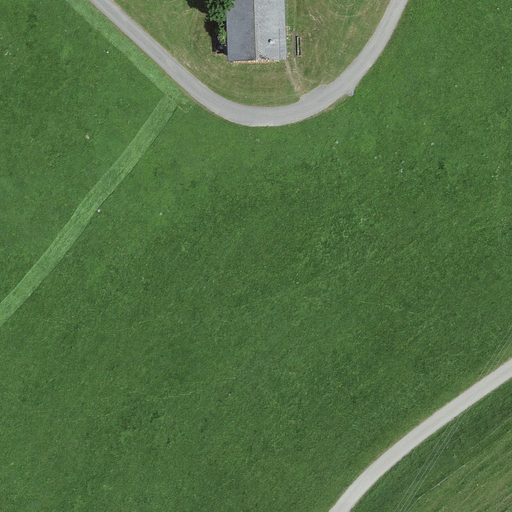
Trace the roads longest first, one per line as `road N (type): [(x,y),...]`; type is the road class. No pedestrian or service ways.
road 1 (unclassified): [(400,0),(375,59),(341,98),(301,118),(263,118),(223,105),(94,0)]
road 2 (unclassified): [(511,365),(358,484),(337,511)]
